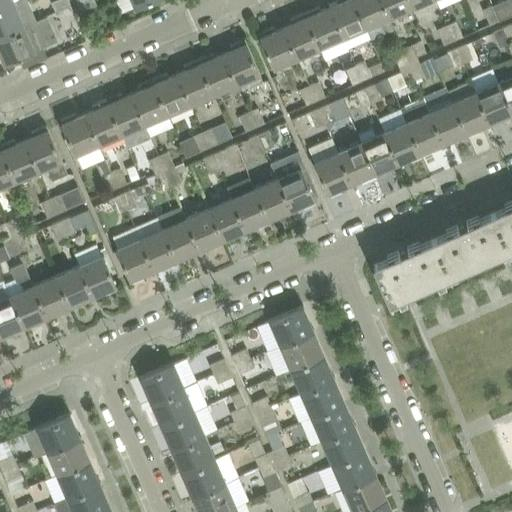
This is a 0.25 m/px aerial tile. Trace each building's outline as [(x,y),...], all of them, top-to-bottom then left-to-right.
[(67,0),(55,0),(51,2),(55,11),(69,5),(67,0)] [(94,0),(81,0),(78,1),(82,11),(97,4),(94,0)] [(365,25),(354,0),(337,0),(338,1),(329,4),(343,35),(365,25)] [(388,15),(381,0),(354,0),(365,25),(388,15)] [(412,5),(409,0),(381,0),(388,15),(412,5)] [(499,20),(511,13),(511,0),(501,0),(492,4),(499,20)] [(0,33),(24,24),(14,1),(0,6),(0,33)] [(343,35),(329,4),(321,8),(319,5),(305,11),(320,45),(343,35)] [(499,20),(492,4),(483,8),(490,24),(499,20)] [(292,20),(283,24),(296,55),(320,45),(305,11),(290,17),(292,20)] [(24,24),(0,33),(0,54),(3,62),(18,56),(42,45),(56,39),(45,16),(36,20),(25,25),(24,24)] [(456,19),(450,22),(446,23),(453,38),(462,34),(456,19)] [(511,22),(503,26),(502,27),(509,42),(511,40),(511,22)] [(453,38),(446,23),(437,27),(444,42),(453,38)] [(296,55),(283,24),(275,28),(273,24),(258,31),(273,65),(296,55)] [(509,42),(502,27),(493,31),(500,46),(509,42)] [(230,48),(222,51),(236,82),(259,72),(244,38),(229,45),(230,48)] [(420,41),(412,44),(411,43),(402,47),(409,63),(418,59),(416,55),(425,51),(420,41)] [(466,42),(456,46),(463,61),(472,57),(466,42)] [(42,45),(18,56),(23,67),(47,56),(42,45)] [(463,61),(456,46),(447,50),(454,65),(463,61)] [(409,63),(402,47),(393,51),(399,67),(409,63)] [(236,82),(222,51),(214,55),(212,52),(198,58),(213,92),(236,82)] [(190,102),(213,92),(198,58),(183,65),(185,68),(176,71),(190,102)] [(364,59),(354,63),(361,78),(371,74),(364,59)] [(425,74),(418,59),(409,63),(415,78),(425,74)] [(361,78),(354,63),(346,67),(352,82),(361,78)] [(415,78),(409,63),(399,67),(406,82),(415,78)] [(190,102),(176,71),(168,75),(167,72),(152,78),(167,112),(190,102)] [(511,72),(498,79),(511,112),(511,72)] [(167,112),(152,78),(138,85),(139,88),(131,91),(144,122),(167,112)] [(318,79),(309,83),(315,98),(324,94),(318,79)] [(511,114),(511,112),(498,79),(475,89),(488,120),(496,117),(498,121),(511,114)] [(374,82),(364,86),(371,101),(381,97),(374,82)] [(315,98),(309,83),(299,87),(306,102),(315,98)] [(371,101),(364,86),(356,90),(362,105),(371,101)] [(488,120),(475,89),(452,99),(467,134),(482,128),(480,124),(488,120)] [(144,122),(131,91),(122,95),(121,92),(106,99),(121,133),(144,122)] [(341,96),(319,106),(325,121),(334,117),(335,118),(349,112),(341,96)] [(121,133),(106,99),(92,105),(93,108),(85,111),(98,142),(121,133)] [(467,134),(452,99),(429,109),(443,140),(450,137),(452,141),(467,134)] [(258,106),(248,110),(255,125),(264,121),(258,106)] [(325,121),(319,106),(309,110),(316,125),(325,121)] [(443,140),(429,109),(406,119),(421,153),(436,147),(435,144),(443,140)] [(255,125),(248,110),(239,114),(246,129),(255,125)] [(98,142),(85,111),(76,115),(75,112),(60,119),(75,153),(98,142)] [(421,153),(406,119),(383,129),(397,160),(405,157),(407,160),(421,153)] [(32,135),(24,138),(38,169),(45,166),(51,179),(67,172),(46,125),(31,131),(32,135)] [(212,126),(202,131),(208,145),(219,141),(212,126)] [(267,128),(258,132),(264,148),(274,144),(267,128)] [(397,160),(383,129),(361,139),(376,174),(391,167),(389,164),(397,160)] [(208,145),(202,131),(179,141),(185,155),(208,145)] [(264,148),(258,132),(249,136),(255,151),(264,148)] [(351,180),(337,149),(331,136),(309,146),(330,194),(345,187),(343,184),(351,180)] [(38,169),(24,138),(16,142),(15,138),(0,145),(15,179),(38,169)] [(376,174),(361,139),(337,149),(351,180),(360,177),(361,180),(376,174)] [(0,185),(15,179),(0,145),(0,144),(0,185)] [(221,148),(212,152),(219,168),(228,164),(221,148)] [(298,149),(270,161),(277,177),(290,207),(298,204),(299,207),(316,200),(314,197),(318,195),(298,149)] [(174,165),(168,150),(158,154),(165,170),(174,165)] [(219,168),(212,152),(203,156),(209,172),(219,168)] [(165,170),(158,154),(149,158),(156,173),(165,170)] [(181,180),(174,165),(165,170),(171,185),(181,180)] [(121,167),(111,171),(118,186),(127,183),(121,167)] [(171,185),(165,170),(156,173),(162,188),(171,185)] [(118,186),(111,171),(101,175),(107,191),(118,186)] [(290,207),(277,177),(254,187),(269,221),(283,214),(282,211),(290,207)] [(269,221),(254,187),(231,197),(244,228),(253,224),(254,227),(269,221)] [(127,209),(137,204),(130,189),(121,193),(127,209)] [(59,193),(50,197),(56,213),(66,209),(59,193)] [(127,209),(121,193),(111,198),(118,213),(127,209)] [(56,213),(50,197),(40,202),(47,217),(56,213)] [(244,228),(231,197),(208,207),(223,241),(238,235),(236,231),(244,228)] [(507,246),(511,243),(511,202),(492,211),(507,246)] [(223,241),(208,207),(185,217),(199,248),(207,244),(208,247),(223,241)] [(507,246),(492,211),(433,237),(448,271),(507,246)] [(69,216),(60,220),(66,235),(75,231),(69,216)] [(15,217),(6,221),(12,236),(22,232),(15,217)] [(199,248),(185,217),(162,227),(177,261),(192,255),(190,251),(199,248)] [(66,235),(60,220),(50,224),(57,239),(66,235)] [(12,236),(6,221),(0,223),(0,233),(3,240),(12,236)] [(177,261),(162,227),(139,237),(153,268),(161,264),(162,267),(177,261)] [(28,247),(22,232),(12,236),(19,251),(28,247)] [(19,251),(12,236),(3,240),(10,255),(19,251)] [(153,268),(139,237),(116,247),(131,281),(146,275),(144,271),(153,268)] [(448,271),(433,237),(374,262),(373,263),(390,302),(391,302),(389,297),(448,271)] [(116,288),(101,253),(78,263),(92,294),(100,291),(101,294),(116,288)] [(46,314),(32,282),(33,282),(23,261),(10,267),(16,280),(21,282),(23,287),(10,292),(25,328),(40,321),(39,318),(46,314)] [(92,294),(78,263),(55,273),(70,308),(85,301),(83,298),(92,294)] [(70,308),(55,273),(33,282),(32,282),(46,314),(54,311),(55,314),(70,308)] [(25,328),(10,292),(0,296),(0,332),(1,334),(10,330),(11,333),(25,328)] [(314,329),(304,305),(269,319),(280,344),(314,329)] [(324,353),(314,329),(280,344),(290,368),(324,353)] [(232,355),(235,363),(250,357),(246,348),(232,355)] [(335,377),(324,353),(290,368),(301,391),(335,377)] [(254,366),(250,357),(235,363),(240,373),(254,366)] [(210,364),(214,373),(228,367),(224,358),(210,364)] [(185,386),(184,384),(174,362),(140,377),(150,401),(185,386)] [(232,376),(228,367),(214,373),(218,382),(232,376)] [(311,415),(345,401),(335,377),(301,391),(311,415)] [(195,410),(185,386),(150,401),(161,425),(195,410)] [(252,401),(256,411),(271,404),(267,395),(252,401)] [(355,425),(345,401),(311,415),(321,439),(355,425)] [(231,410),(235,420),(249,414),(245,404),(231,410)] [(275,413),(271,404),(256,411),(260,420),(275,413)] [(195,410),(161,425),(171,448),(205,434),(195,410)] [(79,436),(69,413),(36,428),(46,451),(79,436)] [(253,423),(249,414),(235,420),(239,429),(253,423)] [(366,449),(355,425),(321,439),(332,463),(366,449)] [(216,458),(205,434),(171,448),(182,472),(216,458)] [(89,459),(79,436),(46,451),(56,473),(89,459)] [(284,444),(270,450),(274,460),(288,453),(284,444)] [(376,472),(366,449),(332,463),(342,487),(376,472)] [(274,460),(270,450),(255,457),(259,467),(274,460)] [(293,463),(288,453),(274,460),(278,469),(293,463)] [(0,459),(0,466),(1,470),(15,464),(11,455),(0,459)] [(192,496),(226,481),(216,458),(182,472),(192,496)] [(100,482),(89,459),(56,473),(66,497),(100,482)] [(278,469),(274,460),(259,467),(263,476),(278,469)] [(19,473),(15,464),(1,470),(5,479),(19,473)] [(386,496),(376,472),(342,487),(352,511),(386,496)] [(199,511),(221,511),(237,505),(226,481),(192,496),(199,511)] [(93,511),(110,505),(100,482),(66,497),(73,511),(93,511)] [(285,511),(291,509),(287,500),(281,486),(266,492),(274,511),(285,511)] [(308,491),(294,497),(298,506),(312,500),(308,491)] [(393,511),(386,496),(352,511),(393,511)] [(18,506),(20,511),(29,511),(36,509),(32,500),(18,506)] [(311,511),(316,510),(312,500),(298,506),(300,511),(311,511)]
